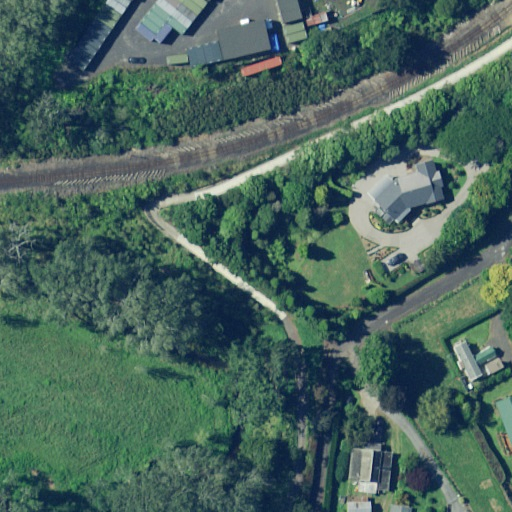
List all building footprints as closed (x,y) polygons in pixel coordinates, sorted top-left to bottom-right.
[(283,18),(278,0),(259,0),(265,23),(283,18)] [(442,200),(432,160),(412,165),(414,174),(394,179),(387,186),(381,179),(367,192),(373,198),(370,201),(390,222),(403,210),(442,200)] [(451,349),(457,361),(452,363),(456,371),(460,369),(470,388),(478,384),(476,380),(501,368),(491,347),(470,357),(464,343),(451,349)] [(501,430),(505,440),(509,450),(511,449),(511,397),(492,406),(501,430)] [(354,493),(373,494),(384,496),(388,454),(348,450),(345,482),(355,483),(354,493)] [(367,511),(368,504),(344,503),(343,511),(367,511)]
